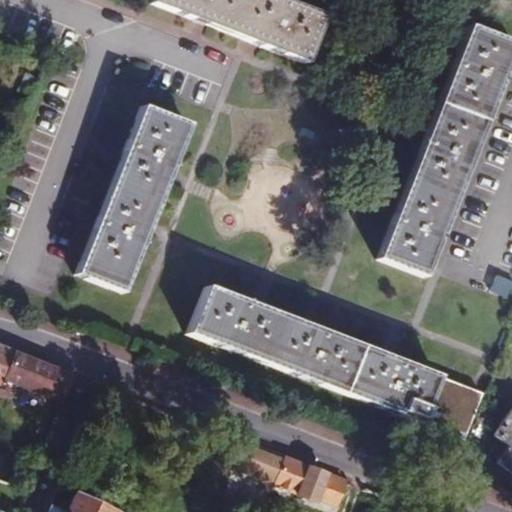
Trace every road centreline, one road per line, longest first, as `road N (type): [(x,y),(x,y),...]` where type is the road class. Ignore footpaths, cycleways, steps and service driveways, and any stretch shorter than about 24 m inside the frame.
road 1 (residential): [(478,511),(91,364)]
road 2 (residential): [(109,28),(23,267)]
road 3 (residential): [(91,364),(32,511)]
